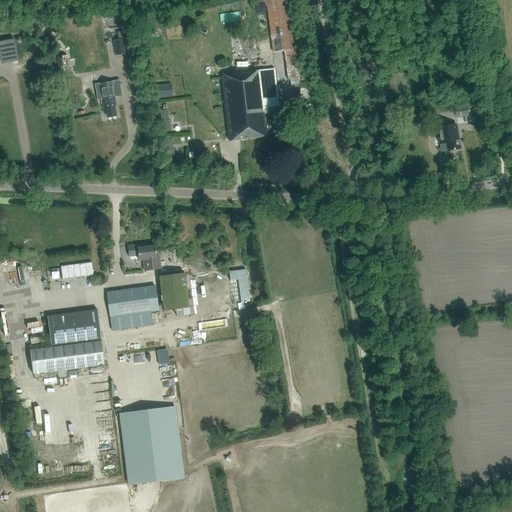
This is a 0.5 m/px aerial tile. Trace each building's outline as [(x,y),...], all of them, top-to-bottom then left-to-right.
[(286,0),(265,0),(273,52),(284,51),(288,80),(290,79),(290,85),(299,84),(295,49),(293,49),(286,0)] [(125,39),(113,41),(116,56),(128,53),(125,39)] [(268,136),(267,129),(265,113),(269,112),(269,113),(281,111),(280,105),(279,105),(274,68),(221,75),(228,129),(229,140),(268,136)] [(100,89),(95,90),(97,100),(101,99),(103,113),(106,113),(107,118),(116,116),(114,106),(115,105),(114,97),(122,96),(119,79),(98,83),(100,89)] [(164,85),(156,86),(157,98),(165,97),(164,85)] [(467,106),(454,108),(456,117),(469,115),(467,106)] [(167,109),(160,111),(165,131),(172,130),(167,109)] [(472,116),(457,118),(458,124),(473,122),(472,116)] [(456,125),(437,128),(441,150),(442,151),(447,151),(460,149),(456,125)] [(174,138),(166,139),(168,161),(175,160),(174,138)] [(155,246),(146,247),(146,244),(128,246),(129,257),(138,255),(139,261),(143,260),(144,271),(161,269),(159,258),(157,258),(155,246)] [(62,279),(93,275),(92,262),(61,266),(62,279)] [(166,285),(159,286),(163,312),(175,310),(177,320),(190,318),(184,274),(165,276),(166,285)] [(106,293),(109,317),(111,331),(151,325),(150,311),(159,310),(155,286),(106,293)] [(47,316),(51,347),(29,350),(32,374),(104,365),(97,310),(47,316)] [(121,340),(123,353),(141,350),(139,337),(121,340)] [(167,349),(157,350),(159,364),(169,362),(169,361),(167,349)]
